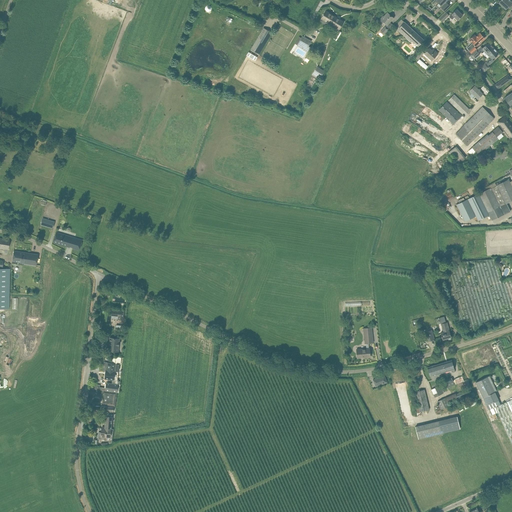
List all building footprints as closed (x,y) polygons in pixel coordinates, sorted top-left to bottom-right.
[(433,0),(431,2),(433,4),(435,6),(436,5),(438,3),(441,6),(442,7),(441,7),(444,11),(449,6),(446,2),(446,3),(445,2),(445,1),(446,0),(433,0)] [(511,0),(500,0),(499,2),(506,9),(508,7),(510,8),(511,5),(511,0)] [(454,16),(458,20),(462,15),(457,9),(449,17),(452,19),(454,16)] [(327,22),(339,29),(344,22),(326,11),(321,18),(322,19),(320,21),(325,24),(327,22)] [(379,21),(381,23),(383,22),(387,25),(393,18),(387,12),(384,17),(383,16),(379,21)] [(449,15),(446,12),(439,19),(442,22),(449,15)] [(412,41),(418,47),(424,40),(404,22),(401,19),(398,23),(396,26),(398,28),(397,30),(411,43),(412,41)] [(380,32),(383,35),(388,29),(385,26),(380,32)] [(259,54),(272,32),(264,28),(251,49),(259,54)] [(472,43),(467,48),(471,53),(476,49),(475,47),(485,38),(480,33),(476,37),(474,35),(469,39),(472,43)] [(308,46),(311,41),(302,36),(298,45),(309,52),(311,48),(308,46)] [(472,54),(470,55),(474,59),(480,54),(479,54),(484,49),(485,51),(484,51),(487,54),(494,48),(488,42),(482,48),(480,45),(476,49),(471,53),(472,54)] [(424,53),(423,55),(430,62),(434,57),(438,54),(433,49),(432,50),(429,48),(426,52),(424,53)] [(493,60),(492,59),(499,53),(494,48),(487,54),(489,57),(490,56),(491,57),(486,62),(489,64),(493,60)] [(411,60),(418,52),(416,50),(414,51),(414,53),(412,56),(410,56),(408,58),(411,60)] [(415,56),(418,59),(424,52),(421,50),(415,56)] [(490,67),(485,62),(480,67),(484,72),(490,67)] [(318,67),(313,75),(320,79),(325,71),(318,67)] [(495,85),(498,89),(508,81),(505,77),(495,85)] [(472,93),(469,96),(475,101),(478,99),(482,94),(474,86),(472,88),(471,90),(470,91),(472,93)] [(448,100),(464,116),(470,110),(454,94),(448,100)] [(439,110),(453,124),(462,116),(447,101),(439,110)] [(455,134),(467,146),(494,118),(482,107),(455,134)] [(510,139),(511,137),(511,125),(505,116),(498,122),(510,139)] [(478,155),(498,139),(497,137),(503,133),(498,126),(492,131),(488,135),(487,134),(472,147),(472,148),(466,152),(468,154),(469,153),(473,157),(477,154),(478,155)] [(459,161),(464,156),(454,145),(449,150),(459,161)] [(493,161),(501,157),(503,160),(507,158),(505,154),(502,156),(500,151),(490,156),(493,161)] [(511,200),(511,187),(508,179),(456,204),(465,222),(476,216),(478,220),(490,215),(492,220),(510,211),(506,203),(511,200)] [(54,222),(42,219),(41,225),(53,228),(54,222)] [(82,240),(56,232),(53,243),(70,247),(73,247),(72,248),(79,250),(82,240)] [(10,240),(0,237),(0,248),(8,250),(10,240)] [(36,265),(38,254),(13,250),(12,261),(36,265)] [(511,317),(511,280),(511,277),(502,280),(495,258),(472,260),(492,325),(511,317)] [(440,267),(458,323),(459,328),(463,327),(465,335),(492,325),(472,260),(459,262),(440,267)] [(9,269),(0,268),(0,308),(8,309),(9,269)] [(123,320),(124,312),(112,310),(111,315),(118,316),(118,319),(123,320)] [(441,333),(441,335),(443,340),(451,337),(449,330),(447,322),(441,324),(443,332),(441,333)] [(363,328),(365,343),(373,343),(371,327),(363,328)] [(432,330),(424,333),(426,340),(426,342),(434,339),(434,337),(432,330)] [(108,350),(113,351),(118,351),(119,339),(110,337),(109,346),(108,346),(108,350)] [(356,349),(357,353),(357,358),(365,357),(364,356),(370,356),(370,351),(370,348),(356,349)] [(111,356),(110,363),(107,363),(105,379),(112,380),(112,383),(106,382),(105,388),(99,388),(99,385),(94,384),(95,379),(91,379),(91,384),(89,385),(89,386),(90,387),(89,388),(117,392),(119,380),(118,379),(120,364),(121,364),(122,357),(111,356)] [(454,369),(453,365),(452,360),(438,364),(441,373),(452,370),(452,372),(455,372),(454,369)] [(441,373),(438,364),(427,367),(430,376),(441,373)] [(387,382),(384,375),(373,380),(375,386),(387,382)] [(462,376),(455,379),(457,384),(464,381),(462,376)] [(491,415),(497,412),(494,407),(495,407),(492,402),(498,399),(491,384),(493,384),(489,376),(476,382),(491,415)] [(117,392),(89,388),(89,389),(95,389),(96,391),(103,394),(104,394),(103,404),(115,406),(117,393),(117,392)] [(440,390),(440,388),(432,392),(435,397),(444,393),(442,390),(441,390),(440,390)] [(428,409),(424,389),(415,391),(419,411),(428,409)] [(458,399),(469,394),(466,389),(456,394),(458,399)] [(448,403),(458,399),(455,393),(445,397),(448,403)] [(448,405),(445,398),(437,402),(440,409),(448,405)] [(494,407),(497,412),(511,446),(511,399),(495,407),(494,407)] [(101,428),(111,429),(112,415),(106,414),(105,427),(102,427),(102,428),(101,428)] [(109,440),(109,443),(112,442),(113,429),(111,429),(101,428),(101,432),(99,432),(99,439),(109,440)]
